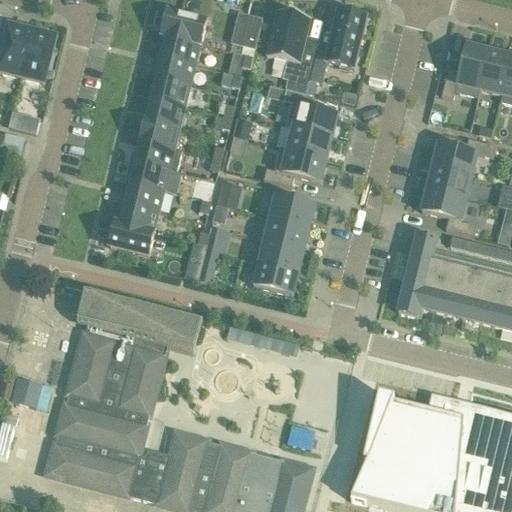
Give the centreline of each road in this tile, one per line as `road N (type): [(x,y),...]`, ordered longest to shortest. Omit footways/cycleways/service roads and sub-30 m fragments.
road 1 (residential): [(511,377),(335,334),(422,0)]
road 2 (residential): [(87,9),(10,298)]
